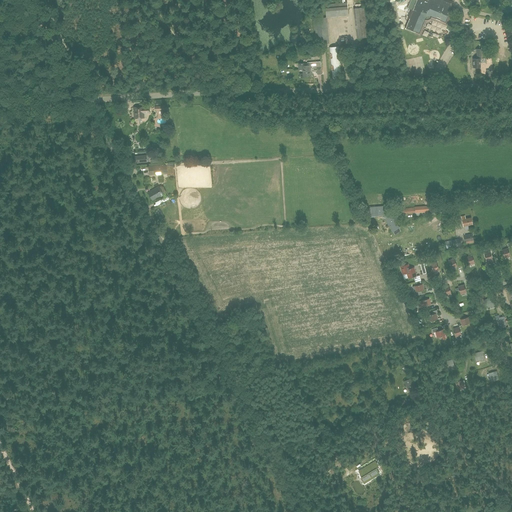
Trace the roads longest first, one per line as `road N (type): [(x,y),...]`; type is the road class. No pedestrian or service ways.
road 1 (unclassified): [(303,511),(88,101)]
road 2 (track): [(511,104),(243,106),(152,0)]
road 3 (unclassified): [(88,101),(424,88)]
road 4 (unknown): [(511,196),(465,201),(410,224),(403,238)]
